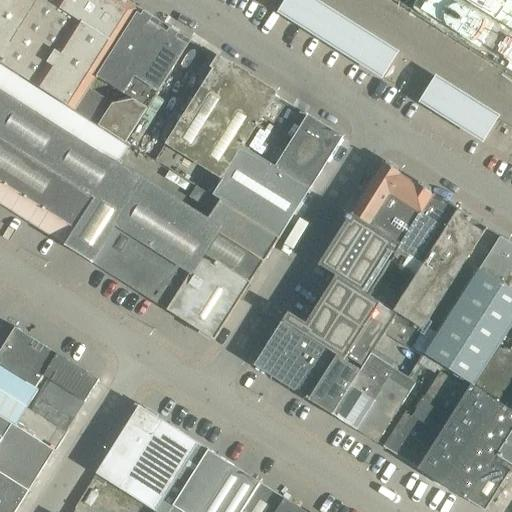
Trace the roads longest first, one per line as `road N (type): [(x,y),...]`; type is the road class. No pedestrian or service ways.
road 1 (unclassified): [(213,395),(378,123)]
road 2 (unclassified): [(378,123),(182,0)]
road 3 (unclassified): [(394,511),(213,395)]
road 4 (unclassified): [(47,511),(148,357)]
road 5 (unclassified): [(148,357),(0,262)]
road 6 (unclassified): [(511,208),(378,123)]
